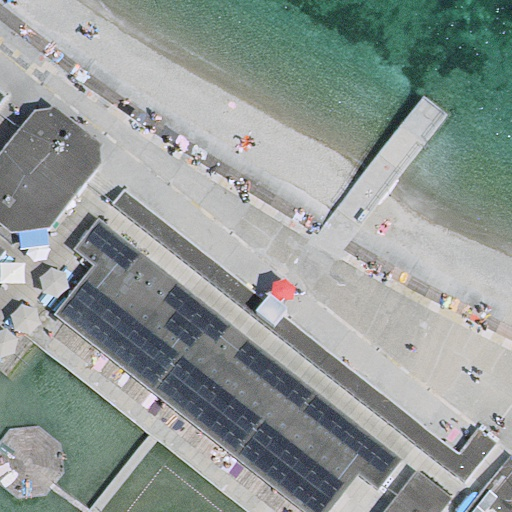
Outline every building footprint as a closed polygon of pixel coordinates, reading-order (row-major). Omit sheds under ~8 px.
[(0,115),(7,107),(10,103),(0,95),(0,115)] [(54,114),(34,120),(32,124),(0,163),(0,225),(15,237),(52,234),(100,174),(104,169),(103,153),(105,149),(57,111),(54,114)] [(275,314),(127,194),(116,208),(473,497),(504,457),(485,441),(466,466),(275,314)] [(410,474),(107,231),(80,264),(97,277),(58,325),(292,511),(344,511),(363,490),(384,507),(410,474)] [(511,511),(511,481),(497,500),(504,505),(498,511),(511,511)] [(458,511),(422,483),(398,511),(458,511)]
